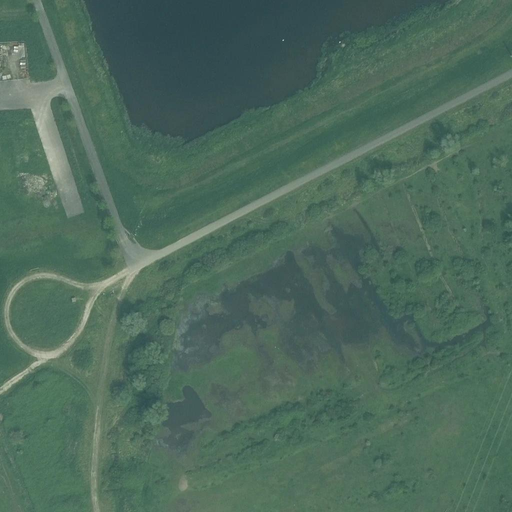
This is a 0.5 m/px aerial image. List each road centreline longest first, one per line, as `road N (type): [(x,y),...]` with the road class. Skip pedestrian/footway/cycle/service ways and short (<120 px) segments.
road 1 (unclassified): [(137,266),(511,72)]
road 2 (unclassified): [(94,288),(37,274),(8,297),(11,335),(33,352),(51,353),(73,343),(91,297)]
road 3 (track): [(137,266),(99,395),(99,511)]
road 4 (unclassified): [(118,223),(36,0)]
